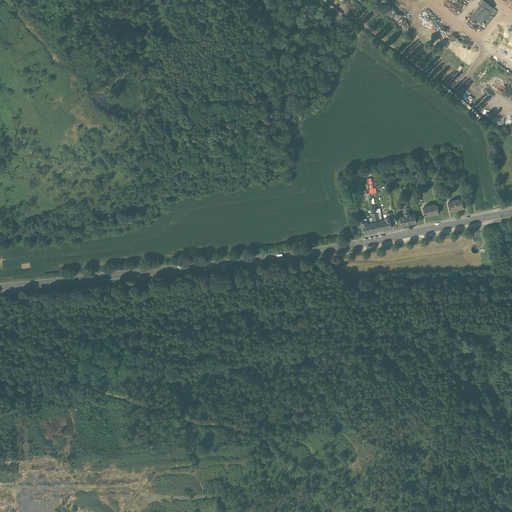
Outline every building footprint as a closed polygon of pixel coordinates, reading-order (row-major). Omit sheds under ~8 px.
[(484,1),(472,17),(482,25),(494,9),(484,1)] [(373,177),(367,178),(370,193),(376,192),(373,177)] [(462,199),(459,200),(459,199),(455,200),(457,210),(464,208),(462,199)] [(451,201),(451,202),(448,202),(450,211),(457,210),(455,200),(451,201)] [(434,204),(430,205),(432,215),(439,214),(437,205),(434,205),(434,204)] [(430,205),(426,206),(426,207),(423,208),(425,217),(432,215),(430,205)] [(405,216),(400,217),(400,218),(399,218),(399,220),(400,220),(402,226),(409,224),(406,208),(405,208),(403,209),(404,215),(404,214),(405,216)] [(414,214),(409,215),(409,213),(408,208),(406,208),(409,224),(416,223),(415,217),(416,217),(415,214),(414,215),(414,214)] [(380,212),(377,213),(374,214),(378,231),(381,231),(384,230),(382,221),(380,212)] [(391,212),(386,214),(387,218),(385,218),(385,220),(382,221),(384,230),(392,228),(390,220),(393,220),(391,212)] [(367,222),(364,222),(363,219),(358,220),(360,227),(363,226),(364,234),(373,232),(371,223),(367,224),(367,222)]
